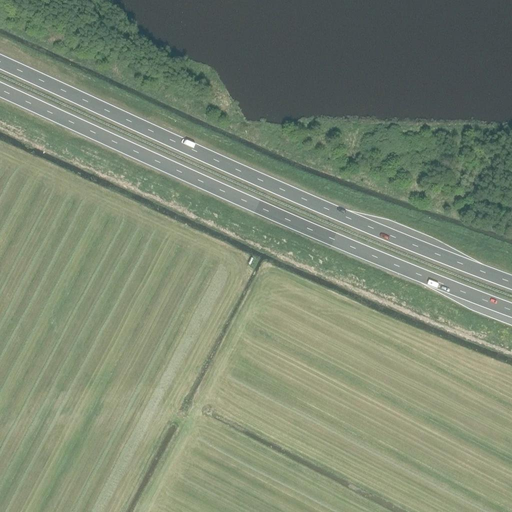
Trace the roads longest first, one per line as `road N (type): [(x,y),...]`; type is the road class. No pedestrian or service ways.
road 1 (trunk): [(0,90),(323,236),(511,310)]
road 2 (trunk): [(511,282),(325,209),(0,63)]
